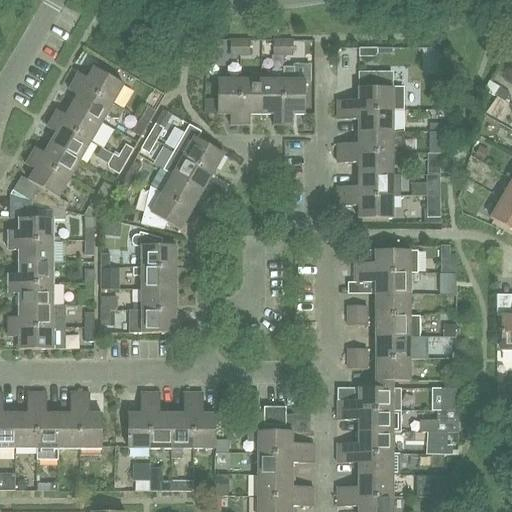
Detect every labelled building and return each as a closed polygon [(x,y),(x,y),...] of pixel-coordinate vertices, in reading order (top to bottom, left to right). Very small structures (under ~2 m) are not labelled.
[(217,57),(217,41),(207,41),(207,57),(217,57)] [(230,51),(240,52),(240,41),(230,41),(230,51)] [(240,41),(240,52),(249,52),(249,41),(240,41)] [(273,52),(283,52),(283,41),(273,41),(273,52)] [(283,41),(283,52),(292,52),(292,41),(283,41)] [(377,55),(377,49),(359,49),(359,58),(374,58),(377,55)] [(305,115),(305,81),(294,81),(294,69),(282,68),(282,81),(282,126),(293,126),(293,115),(305,115)] [(112,104),(123,86),(93,69),(87,79),(78,74),(73,82),(112,104)] [(392,111),(392,89),(389,89),(389,73),(377,73),(377,89),(358,89),(358,101),(337,101),(337,111),(392,111)] [(240,126),(240,81),(217,81),(217,115),(230,115),(230,126),(240,126)] [(261,115),(261,81),(240,81),(240,126),(249,126),(249,115),(261,115)] [(282,126),(282,81),(261,81),(261,115),(273,115),(273,126),(282,126)] [(122,112),(111,106),(112,104),(73,82),(68,91),(77,96),(71,106),(102,123),(105,116),(112,120),(118,120),(122,112)] [(499,88),(494,96),(496,96),(505,102),(509,94),(499,88)] [(91,142),(102,123),(71,106),(65,117),(56,111),(51,120),(91,142)] [(139,120),(148,125),(155,113),(146,108),(139,120)] [(392,133),(392,111),(337,111),(337,121),(358,121),(358,133),(392,133)] [(80,161),(91,142),(51,120),(46,129),(55,134),(50,144),(80,161)] [(148,125),(139,120),(132,133),(140,138),(148,125)] [(147,137),(156,142),(163,129),(155,125),(147,137)] [(213,175),(224,155),(195,139),(199,132),(189,126),(174,153),(213,175)] [(403,133),(392,133),(358,133),(358,145),(337,145),(337,154),(392,154),(403,154),(403,133)] [(149,154),(156,142),(147,137),(141,150),(149,154)] [(443,153),(444,143),(439,143),(428,143),(428,153),(439,153),(443,153)] [(69,180),(80,161),(50,144),(44,154),(35,149),(30,157),(69,180)] [(113,155),(126,163),(133,150),(125,145),(118,157),(113,155)] [(487,151),(479,146),(474,155),(482,159),(487,151)] [(203,193),(213,175),(174,153),(163,171),(172,176),(203,193)] [(358,176),(392,176),(392,154),(337,154),(337,163),(337,164),(358,164),(358,176)] [(119,176),(126,163),(113,155),(107,165),(108,170),(119,176)] [(439,170),(439,155),(427,155),(427,170),(439,170)] [(69,180),(30,157),(25,166),(34,171),(28,182),(39,188),(31,203),(66,212),(70,205),(59,199),(69,180)] [(126,175),(134,180),(141,167),(133,162),(126,175)] [(127,192),(134,180),(126,175),(119,188),(127,192)] [(192,212),(203,193),(172,176),(162,195),(161,195),(192,212)] [(392,198),(392,176),(358,176),(358,188),(337,188),(337,197),(392,198)] [(511,206),(511,181),(501,200),(511,206)] [(96,196),(105,200),(112,188),(103,183),(96,196)] [(439,193),(439,184),(427,184),(427,194),(439,193)] [(181,232),(192,212),(161,195),(162,195),(150,188),(141,225),(163,230),(166,223),(181,232)] [(439,203),(439,193),(427,194),(427,203),(439,203)] [(105,200),(96,196),(89,208),(88,208),(83,216),(94,220),(105,200)] [(392,220),(392,198),(337,197),(337,207),(359,207),(359,220),(392,220)] [(511,232),(511,206),(501,200),(490,220),(511,232)] [(53,242),(53,220),(66,220),(66,212),(31,203),(31,220),(19,220),(19,232),(8,232),(8,242),(53,242)] [(84,228),(84,242),(94,242),(94,228),(84,228)] [(176,269),(176,247),(162,247),(162,239),(140,233),(139,236),(135,236),(132,239),(131,241),(132,245),(134,247),(137,248),(141,248),(141,269),(176,269)] [(53,264),(53,242),(8,242),(8,252),(19,252),(19,264),(53,264)] [(94,242),(84,242),(84,257),(94,257),(94,242)] [(418,252),(410,252),(376,252),(376,264),(355,264),(355,274),(410,274),(418,274),(418,252)] [(101,269),(110,269),(110,255),(100,255),(101,269)] [(53,285),(53,264),(19,264),(19,276),(8,276),(8,285),(53,285)] [(110,284),(110,269),(101,269),(101,284),(110,284)] [(176,291),(176,269),(141,269),(133,269),(133,277),(142,277),(142,291),(176,291)] [(84,285),(94,285),(94,271),(84,271),(84,285)] [(410,296),(410,274),(355,274),(355,284),(369,284),(369,289),(375,289),(375,296),(410,296)] [(53,307),(53,285),(8,285),(8,295),(19,295),(19,307),(53,307)] [(94,285),(84,285),(84,300),(94,300),(94,285)] [(176,313),(176,291),(142,291),(142,305),(132,305),(132,313),(176,313)] [(410,317),(410,296),(375,296),(375,317),(410,317)] [(101,298),(101,312),(110,312),(116,312),(116,298),(101,298)] [(65,307),(53,307),(19,307),(19,319),(8,319),(8,329),(53,329),(65,329),(65,307)] [(348,317),(367,317),(367,307),(348,307),(348,317)] [(66,328),(78,327),(77,309),(65,309),(66,328)] [(110,327),(110,312),(101,312),(101,327),(110,327)] [(176,313),(132,313),(129,313),(129,335),(176,334),(176,313)] [(84,329),(94,329),(94,314),(84,314),(84,329)] [(366,327),(367,317),(348,317),(347,327),(366,327)] [(419,317),(410,317),(375,317),(375,339),(410,339),(410,338),(419,338),(419,317)] [(511,352),(511,317),(501,317),(501,352),(511,352)] [(53,351),(53,329),(8,329),(8,338),(19,338),(19,351),(53,351)] [(94,343),(94,329),(84,329),(84,343),(94,343)] [(410,361),(410,339),(375,339),(375,360),(410,361)] [(347,350),(347,360),(366,360),(366,350),(347,350)] [(366,370),(366,360),(347,360),(347,370),(366,370)] [(410,383),(410,361),(375,360),(375,383),(410,383)] [(401,412),(401,390),(337,389),(337,412),(393,412),(401,412)] [(458,390),(440,390),(440,412),(458,412),(458,390)] [(0,449),(15,450),(15,415),(4,415),(4,394),(0,393),(0,449)] [(15,450),(37,450),(37,394),(27,394),(27,415),(15,415),(15,450)] [(47,394),(37,394),(37,450),(37,461),(58,461),(58,450),(58,415),(47,415),(47,394)] [(80,450),(80,394),(71,394),(70,415),(58,415),(58,450),(80,450)] [(102,450),(102,416),(90,416),(90,394),(80,394),(80,450),(102,450)] [(150,450),(149,394),(140,394),(140,415),(128,415),(128,450),(150,450)] [(171,450),(171,415),(160,415),(160,394),(149,394),(150,450),(170,450),(171,450)] [(193,450),(193,394),(184,394),(184,415),(171,415),(171,450),(170,450),(171,459),(181,459),(181,450),(193,450)] [(216,450),(215,415),(203,415),(203,394),(193,394),(193,450),(216,450)] [(264,416),(264,417),(264,426),(286,426),(286,416),(286,409),(264,408),(264,416)] [(401,434),(401,412),(393,412),(337,412),(337,421),(358,421),(358,433),(393,434),(401,434)] [(313,455),(313,445),(292,445),(292,432),(286,432),(286,426),(264,426),(264,417),(250,417),(250,418),(250,441),(257,441),(257,455),(313,455)] [(437,421),(422,421),(422,433),(437,433),(437,421)] [(393,455),(393,434),(358,433),(358,445),(337,445),(337,455),(393,455)] [(452,445),(446,445),(427,445),(427,456),(430,456),(442,456),(446,456),(452,456),(452,445)] [(292,476),(292,464),(313,464),(313,455),(257,455),(258,476),(292,476)] [(400,455),(393,455),(337,455),(337,465),(358,465),(358,477),(393,477),(399,477),(400,455)] [(442,468),(442,456),(430,456),(430,468),(442,468)] [(292,488),(292,476),(258,476),(258,498),(313,498),(313,488),(292,488)] [(0,491),(15,492),(15,478),(0,477),(0,491)] [(393,498),(393,477),(358,477),(358,488),(337,488),(337,498),(393,498)] [(446,487),(446,477),(433,477),(433,487),(446,487)] [(172,492),(172,479),(161,479),(161,492),(171,492),(172,492)] [(182,492),(182,479),(172,479),(172,492),(180,492),(182,492)] [(146,491),(146,481),(136,481),(136,491),(146,491)] [(47,492),(47,483),(36,483),(36,492),(40,492),(43,492),(47,492)] [(229,498),(229,487),(215,487),(215,492),(215,498),(229,498)] [(291,511),(292,508),(313,508),(313,498),(258,498),(257,511),(291,511)] [(392,511),(393,498),(337,498),(337,508),(358,508),(358,511),(392,511)]
